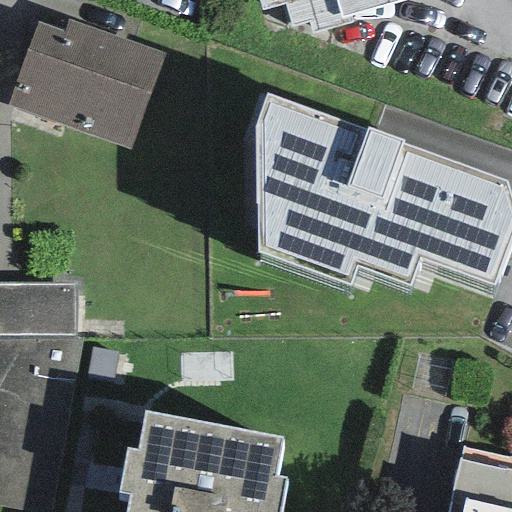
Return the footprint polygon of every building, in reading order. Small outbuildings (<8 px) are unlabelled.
[(257,0),(261,10),(286,6),(295,36),(358,20),(356,13),(352,0),(257,0)] [(352,0),(356,13),(400,0),(352,0)] [(161,62),(43,19),(7,117),(125,161),(161,62)] [(511,245),(511,210),(270,115),(257,147),(257,278),(353,316),(363,292),(408,310),(421,279),(488,306),(511,245)] [(72,288),(0,288),(0,339),(73,339),(72,288)] [(50,511),(80,344),(0,344),(0,510),(10,511),(50,511)] [(280,456),(146,430),(138,468),(128,466),(119,511),(122,511),(284,511),(288,494),(273,491),(280,456)] [(511,511),(511,461),(464,450),(449,511),(511,511)]
